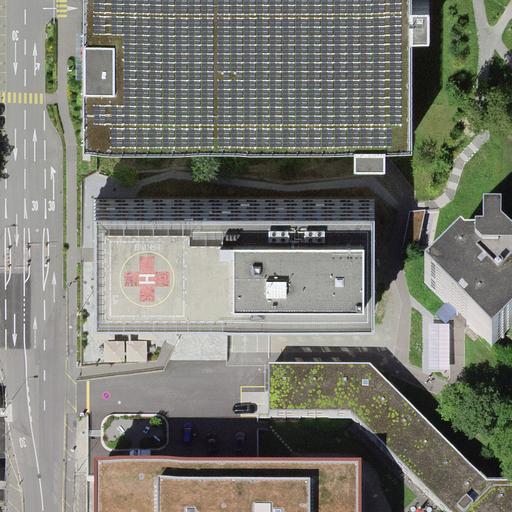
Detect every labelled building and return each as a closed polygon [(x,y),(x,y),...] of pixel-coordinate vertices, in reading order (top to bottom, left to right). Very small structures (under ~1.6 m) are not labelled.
[(84,42),(85,132),(411,130),(410,0),(83,0),(84,1),(84,42)] [(374,198),(100,199),(101,308),(218,308),(375,307),(374,198)] [(455,310),(492,348),(511,328),(511,247),(502,248),(501,226),(482,226),(483,249),(463,249),(461,242),(423,278),(455,310)] [(374,369),(270,368),(271,415),(349,417),(443,511),(511,511),(511,484),(510,485),(490,486),(374,369)] [(180,467),(95,466),(95,511),(361,511),(361,466),(180,467)]
